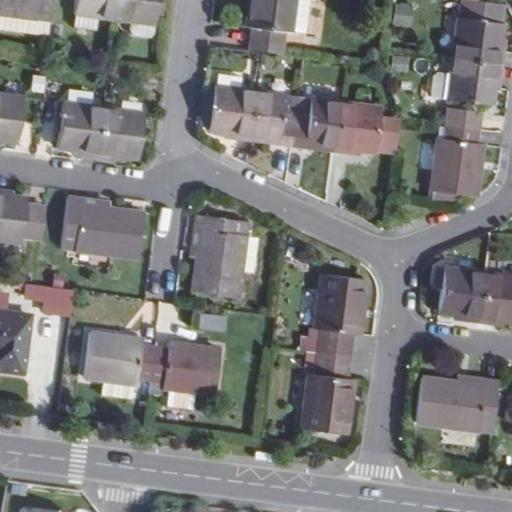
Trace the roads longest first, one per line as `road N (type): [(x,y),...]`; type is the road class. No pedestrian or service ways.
road 1 (primary): [(366,498),(126,466)]
road 2 (residential): [(388,265),(370,248),(176,156)]
road 3 (residential): [(0,166),(171,189)]
road 4 (residential): [(366,498),(388,328)]
road 5 (residential): [(189,0),(171,128),(176,156)]
road 6 (residential): [(388,265),(496,211),(511,190)]
road 7 (primary): [(126,466),(0,449)]
road 8 (residential): [(511,345),(388,328)]
